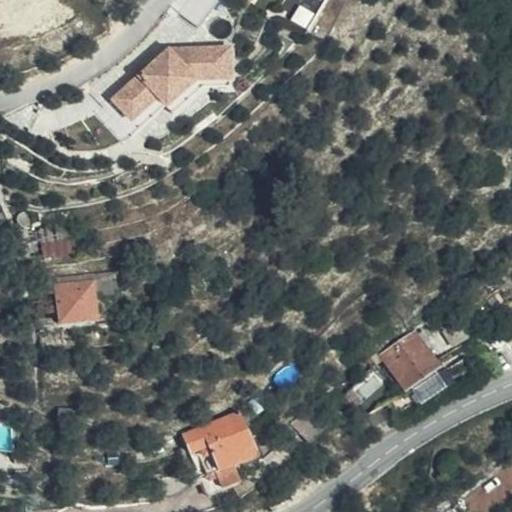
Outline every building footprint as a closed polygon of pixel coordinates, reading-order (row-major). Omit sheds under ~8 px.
[(191,0),(184,10),(203,24),(223,0),(191,0)] [(119,95),(137,116),(165,92),(173,100),(202,74),(235,73),(233,43),(176,45),(119,95)] [(173,100),(172,101),(179,110),(208,84),(235,82),(235,73),(202,74),(173,100)] [(165,92),(137,116),(145,125),(172,101),(173,100),(165,92)] [(94,315),(118,313),(116,293),(93,295),(92,283),(54,287),(59,325),(94,321),(94,315)] [(440,373),(416,339),(383,361),(406,395),(440,373)] [(355,399),(362,410),(368,404),(365,398),(381,384),(378,380),(357,394),(353,397),(355,399)] [(181,436),(189,453),(194,451),(205,477),(232,466),(256,457),(239,414),(181,436)] [(206,499),(240,487),(234,472),(200,486),(206,499)]
